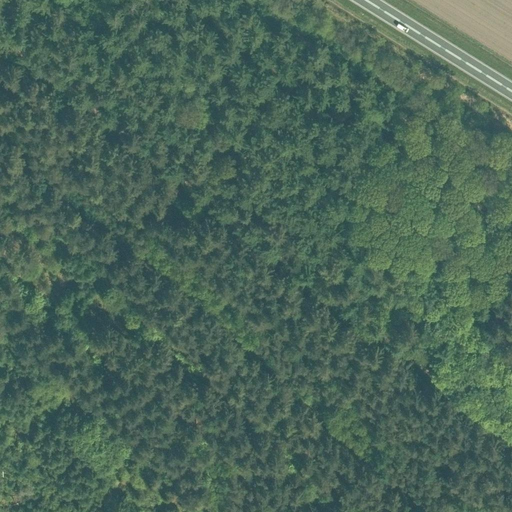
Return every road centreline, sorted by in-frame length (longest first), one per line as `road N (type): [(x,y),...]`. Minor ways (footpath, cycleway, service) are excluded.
road 1 (track): [(511,444),(0,49)]
road 2 (trunk): [(511,90),(367,0)]
